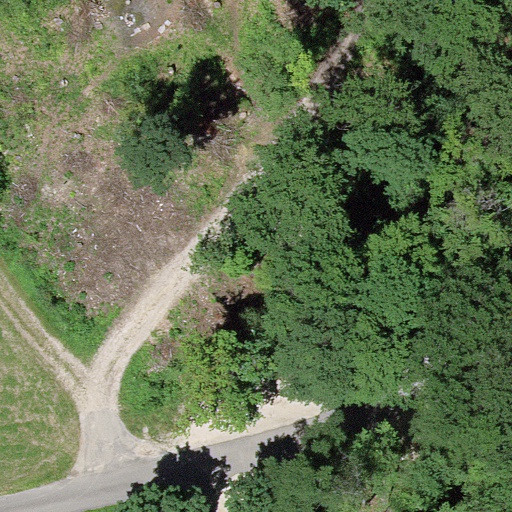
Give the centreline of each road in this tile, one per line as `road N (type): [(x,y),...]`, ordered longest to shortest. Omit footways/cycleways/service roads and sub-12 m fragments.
road 1 (unclassified): [(20,511),(253,464),(361,420),(511,232)]
road 2 (track): [(354,0),(248,142),(103,292),(88,399),(92,496)]
road 3 (track): [(88,399),(29,350),(0,302)]
